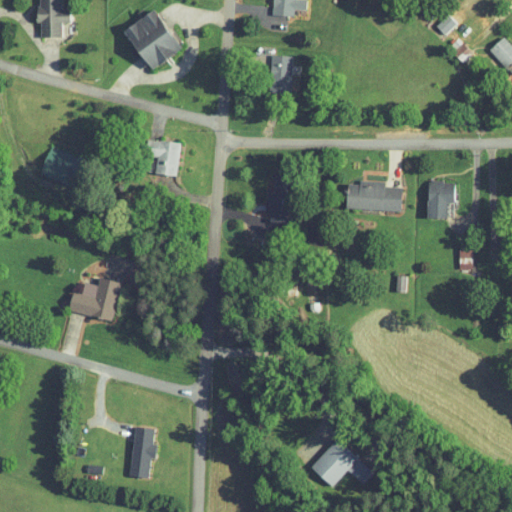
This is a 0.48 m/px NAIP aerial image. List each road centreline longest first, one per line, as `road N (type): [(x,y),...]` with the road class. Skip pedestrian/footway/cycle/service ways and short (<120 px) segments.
road 1 (residential): [(197,511),(230,0)]
road 2 (residential): [(222,141),(511,141)]
road 3 (residential): [(223,124),(0,62)]
road 4 (residential): [(204,395),(0,338)]
